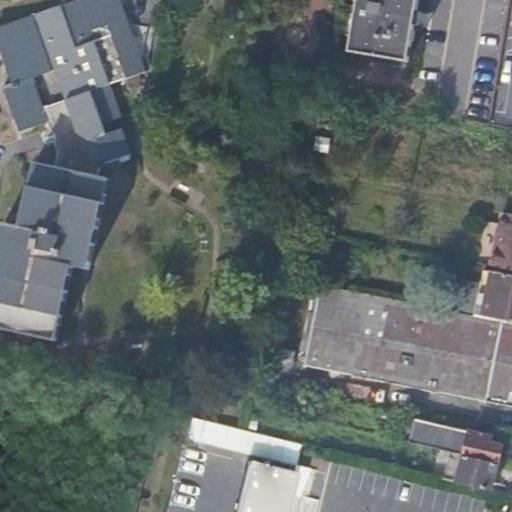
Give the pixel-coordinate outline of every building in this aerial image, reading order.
[(54,158),(52,169),(31,164),(15,230),(3,227),(0,239),(0,327),(56,340),(73,268),(85,271),(105,181),(94,178),(97,165),(103,163),(105,166),(114,162),(129,158),(119,131),(105,136),(101,125),(120,118),(109,85),(131,78),(110,18),(105,2),(112,0),(78,0),(0,25),(0,61),(9,88),(1,91),(16,134),(41,125),(45,133),(40,135),(44,148),(50,147),(54,158)] [(123,14),(118,0),(112,0),(105,2),(110,18),(123,14)] [(418,0),(356,0),(348,51),(410,60),(418,0)] [(123,14),(110,18),(131,78),(144,73),(123,14)] [(511,215),(499,212),(487,265),(510,270),(511,270),(511,215)] [(511,321),(511,275),(488,270),(480,315),(511,321)] [(422,303),(324,284),(308,363),(511,405),(511,321),(480,315),(422,303)] [(462,457),(497,465),(502,446),(489,443),(490,437),(407,417),(401,441),(462,457)] [(455,483),(491,492),(497,465),(462,457),(455,483)] [(236,511),(290,511),(299,474),(248,462),(236,511)]
